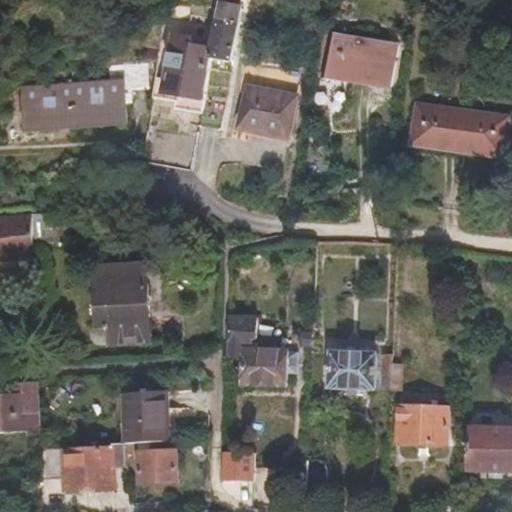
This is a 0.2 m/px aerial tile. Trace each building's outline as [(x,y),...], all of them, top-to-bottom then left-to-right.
[(243,62),(253,7),(227,3),(221,34),(217,57),(243,62)] [(210,97),(217,57),(221,34),(201,30),(202,23),(183,20),(172,75),(160,73),(157,90),(209,100),(210,97)] [(401,49),(335,39),(327,77),(395,87),(401,49)] [(160,56),(161,49),(150,48),(149,55),(160,56)] [(114,80),(77,84),(79,129),(129,126),(128,106),(128,94),(135,93),(152,92),(150,64),(114,67),(114,80)] [(26,88),(29,132),(79,129),(77,84),(26,88)] [(293,140),(301,96),(252,87),(244,131),(293,140)] [(463,133),(468,96),(421,92),(418,129),(463,133)] [(511,101),(468,96),(463,133),(508,138),(511,101)] [(204,131),(229,136),(236,102),(210,97),(209,100),(204,131)] [(147,162),(197,172),(203,137),(159,129),(156,149),(149,148),(147,162)] [(72,244),(71,214),(36,216),(38,246),(72,244)] [(36,216),(0,217),(0,258),(38,257),(38,246),(36,216)] [(147,268),(95,271),(98,330),(110,330),(111,342),(150,339),(147,268)] [(244,330),(232,330),(230,382),(243,382),(243,387),(290,388),(291,376),(300,376),(301,354),(244,351),(244,330)] [(381,386),(382,351),(333,349),(331,385),(381,386)] [(381,386),(393,386),(394,361),(394,352),(382,351),(381,386)] [(394,361),(393,386),(404,387),(405,362),(394,361)] [(0,437),(42,435),(38,383),(18,385),(18,395),(0,395),(0,437)] [(125,396),(129,446),(130,445),(171,443),(167,393),(125,396)] [(451,446),(453,406),(402,404),(401,444),(451,446)] [(511,430),(475,429),(473,472),(511,473),(511,430)] [(118,470),(131,469),(129,446),(115,446),(115,451),(68,454),(68,450),(43,451),(45,477),(46,492),(72,490),(72,502),(120,498),(118,470)] [(180,454),(145,456),(147,487),(183,485),(180,454)] [(331,458),(311,457),(311,463),(310,491),(310,493),(329,494),(331,458)]
